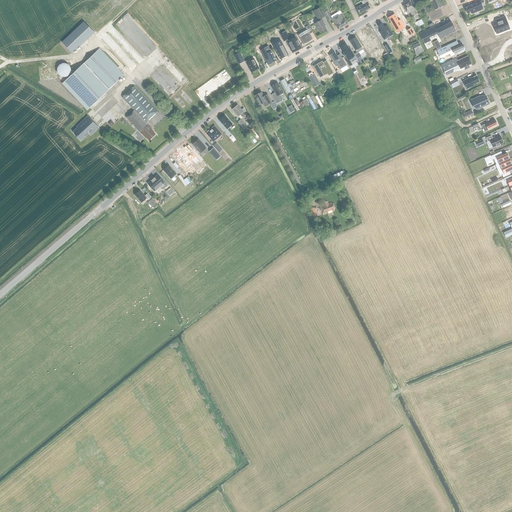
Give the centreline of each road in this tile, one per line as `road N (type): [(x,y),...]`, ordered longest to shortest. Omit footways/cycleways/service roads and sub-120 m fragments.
road 1 (tertiary): [(0,295),(214,109),(399,0)]
road 2 (track): [(511,348),(394,395),(407,430)]
road 3 (unclassified): [(511,132),(449,0)]
